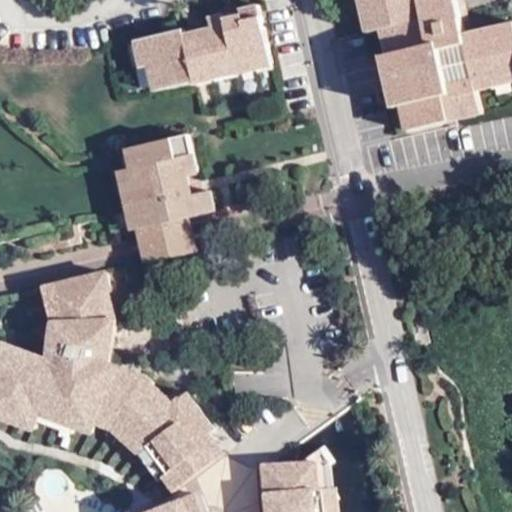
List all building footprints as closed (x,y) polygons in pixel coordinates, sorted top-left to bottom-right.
[(464,41),(461,30),(458,19),(453,0),(418,0),(419,0),(418,0),(357,0),(365,30),(378,28),(384,54),(381,55),(392,103),(400,101),(406,126),(445,117),(480,110),(474,86),(472,77),(447,83),(439,48),(464,41)] [(190,69),(268,51),(257,3),(238,7),(240,15),(232,17),(224,19),(222,11),(205,14),(207,24),(181,30),(181,26),(146,34),(151,61),(156,60),(162,87),(194,79),(190,69)] [(511,23),(461,30),(464,41),(472,77),(474,86),(511,79),(511,23)] [(151,61),(146,34),(133,38),(139,64),(145,63),(151,61)] [(271,66),(268,51),(190,69),(194,79),(194,84),(271,66)] [(152,89),(162,87),(156,60),(151,61),(145,63),(152,89)] [(138,224),(189,211),(210,206),(204,186),(196,189),(191,172),(200,170),(189,130),(125,145),(129,164),(123,166),(138,224)] [(202,178),(200,170),(191,172),(196,189),(204,186),(202,178)] [(147,261),(198,248),(195,237),(189,211),(138,224),(143,248),(147,261)] [(9,353),(0,349),(0,404),(2,412),(12,417),(17,416),(20,421),(39,430),(44,420),(77,432),(80,426),(96,431),(99,425),(118,430),(121,435),(135,446),(149,462),(163,479),(167,476),(179,489),(224,453),(210,434),(215,429),(186,392),(173,403),(154,384),(144,377),(110,365),(111,340),(116,339),(116,324),(112,324),(111,313),(105,297),(112,294),(105,272),(46,286),(56,326),(55,353),(58,356),(55,364),(12,346),(9,353)] [(215,301),(221,323),(249,316),(243,293),(215,301)] [(274,511),(338,511),(337,488),(333,487),(330,463),(334,460),(323,447),(306,461),(270,464),(274,511)] [(209,511),(202,493),(158,511),(209,511)]
